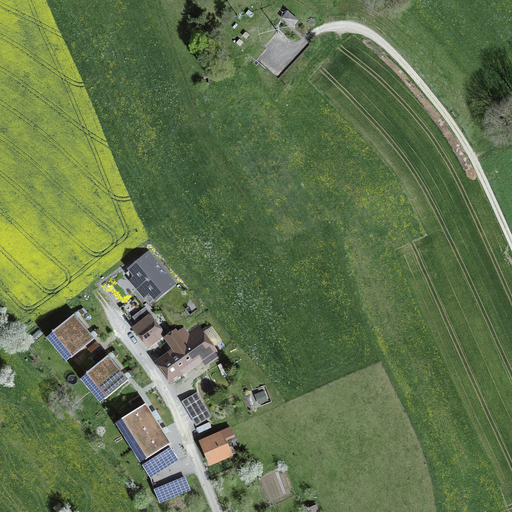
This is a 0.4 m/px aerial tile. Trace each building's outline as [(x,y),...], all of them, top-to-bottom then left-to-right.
[(299,21),(288,11),(282,18),(292,28),(299,21)] [(131,280),(138,288),(161,269),(148,254),(131,269),(134,274),(134,278),(131,280)] [(173,283),(161,269),(138,288),(145,296),(148,294),(151,294),(155,298),(173,283)] [(153,341),(154,343),(165,335),(151,316),(145,307),(133,317),(139,325),(135,328),(149,344),(153,341)] [(51,333),(61,346),(84,327),(74,314),(51,333)] [(208,353),(214,360),(219,356),(197,326),(187,334),(183,328),(167,339),(175,351),(159,362),(171,379),(208,353)] [(94,339),(84,327),(61,346),(71,358),(94,339)] [(95,387),(118,368),(108,355),(85,374),(95,387)] [(128,380),(118,368),(95,387),(105,399),(128,380)] [(258,394),(261,403),(268,400),(264,391),(258,394)] [(184,401),(197,423),(209,416),(197,394),(184,401)] [(140,397),(132,402),(134,406),(143,401),(140,397)] [(120,420),(129,433),(154,417),(146,404),(120,420)] [(129,433),(137,446),(162,430),(154,417),(129,433)] [(231,453),(239,450),(230,427),(202,439),(211,461),(231,451),(231,453)] [(137,446),(146,459),(171,443),(162,430),(137,446)] [(150,477),(178,459),(170,448),(142,466),(150,477)] [(159,503),(190,490),(185,477),(154,490),(159,503)]
